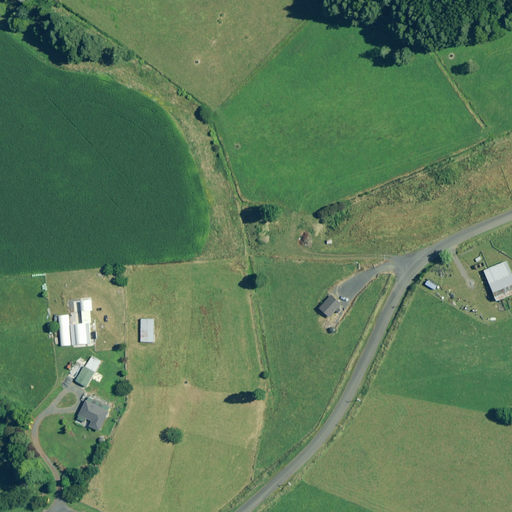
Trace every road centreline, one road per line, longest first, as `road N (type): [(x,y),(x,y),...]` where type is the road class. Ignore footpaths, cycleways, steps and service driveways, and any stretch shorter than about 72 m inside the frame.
road 1 (track): [(77,0),(216,108),(288,189),(295,215),(286,252),(419,260)]
road 2 (unclassified): [(240,511),(312,443),(354,386),(407,271),(434,245),(511,213)]
